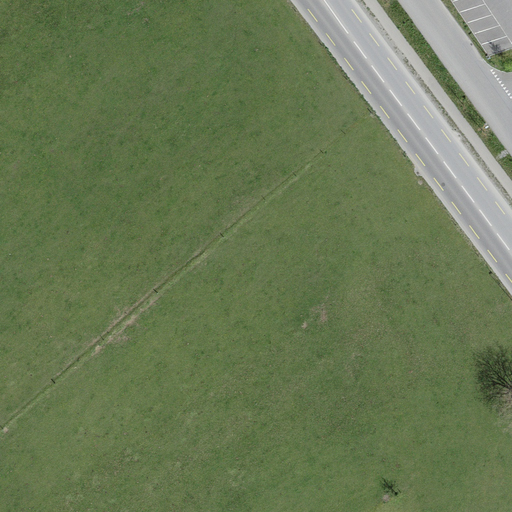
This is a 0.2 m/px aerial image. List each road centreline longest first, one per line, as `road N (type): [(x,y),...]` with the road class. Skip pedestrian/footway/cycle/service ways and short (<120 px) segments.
road 1 (primary): [(511,251),(324,0)]
road 2 (unclassified): [(511,129),(416,0)]
